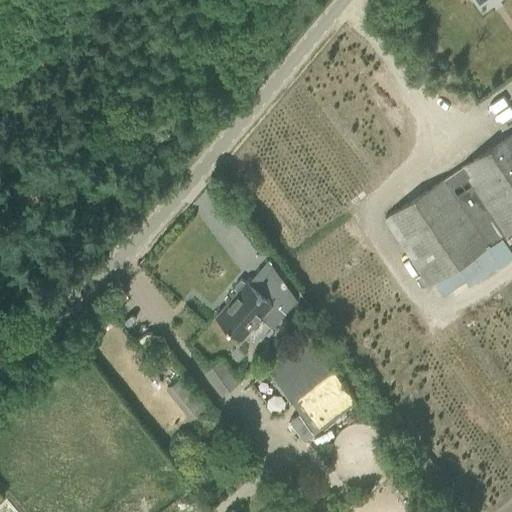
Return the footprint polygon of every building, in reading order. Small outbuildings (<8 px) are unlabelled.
[(511,132),(384,217),(429,286),(434,283),(442,295),(466,280),(469,284),(499,265),(487,248),(503,238),(511,231),(511,132)] [(238,291),(215,316),(241,339),(260,317),(272,303),(282,312),(284,314),(298,299),(271,262),(269,260),(250,282),(247,280),(245,282),(241,279),(234,287),(238,291)] [(314,432),(356,402),(306,331),(262,362),(314,432)] [(221,395),(239,382),(222,359),(204,372),(221,395)] [(189,418),(206,404),(182,375),(165,388),(189,418)] [(0,506),(0,511),(16,511),(6,501),(0,506)]
